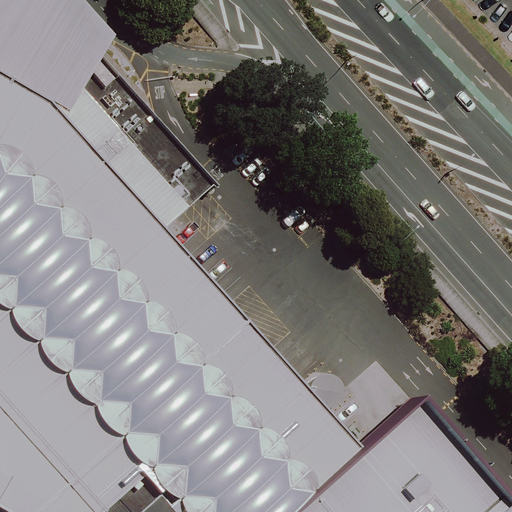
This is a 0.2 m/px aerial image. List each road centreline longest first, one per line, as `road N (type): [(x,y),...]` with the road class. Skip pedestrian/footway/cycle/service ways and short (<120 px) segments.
road 1 (secondary): [(511,289),(257,0)]
road 2 (secondary): [(359,0),(511,164)]
